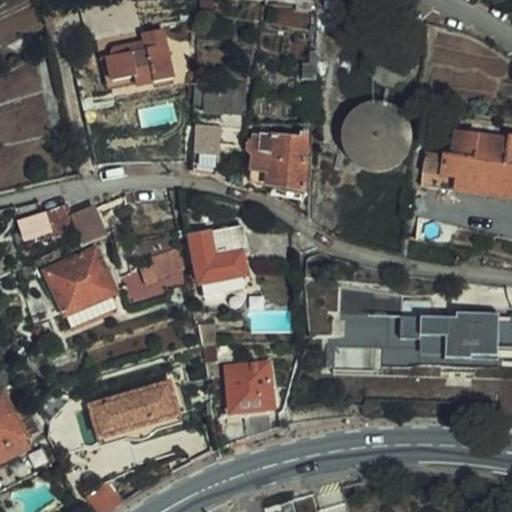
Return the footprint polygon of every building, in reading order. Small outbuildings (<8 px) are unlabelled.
[(199,0),(183,0),(183,16),(199,17),(199,0)] [(171,74),(162,25),(143,28),(97,37),(101,57),(107,56),(111,76),(115,100),(174,88),(171,74)] [(395,43),(391,43),(389,43),(385,44),(381,47),(378,50),(375,53),(373,57),(372,61),(371,65),(372,70),(373,74),(375,78),(378,81),(381,83),(385,86),(389,87),(394,88),(398,87),(405,84),(409,82),(412,78),(414,74),(416,70),(416,67),(416,62),(415,58),(413,54),(410,50),(407,48),(404,45),(400,44),(395,43)] [(298,74),(315,74),(315,70),(315,58),(299,57),(298,74)] [(316,57),(315,58),(315,70),(329,71),(329,57),(316,57)] [(245,115),(245,83),(206,82),(206,114),(245,115)] [(386,114),(381,114),(378,114),(372,114),(368,116),(363,118),(359,121),(356,125),(353,129),(351,134),(349,139),(349,144),(349,149),(351,154),(352,159),(355,163),(358,167),(362,170),(367,173),(372,174),(377,175),(382,175),(387,174),(392,173),(397,170),(400,167),(404,163),(407,159),(409,154),(410,149),(410,144),(410,139),(408,134),(406,129),(403,125),(400,121),(396,118),(391,116),(386,114)] [(196,124),(194,172),(217,175),(218,176),(218,125),(196,124)] [(510,137),(456,128),(452,152),(445,151),(441,173),(457,175),(454,188),(511,198),(511,133),(511,134),(510,137)] [(256,148),(256,155),(251,155),(251,180),(252,183),(253,184),(256,185),(257,185),(266,186),(269,181),(307,184),(308,132),(298,132),(298,135),(253,134),(253,148),(256,148)] [(93,145),(99,173),(123,172),(115,143),(93,145)] [(441,173),(445,151),(426,148),(422,169),(441,173)] [(441,173),(422,169),(421,183),(454,188),(457,175),(441,173)] [(27,245),(53,237),(44,212),(40,202),(38,202),(13,208),(27,245)] [(53,237),(78,229),(70,204),(44,212),(53,237)] [(96,207),(76,205),(70,204),(78,229),(81,240),(83,243),(105,234),(96,207)] [(463,230),(421,220),(419,239),(451,248),(463,230)] [(250,253),(245,226),(189,236),(197,282),(246,274),(245,271),(242,254),(250,253)] [(157,275),(183,265),(180,246),(150,256),(157,275)] [(116,292),(95,249),(46,271),(65,315),(69,313),(74,323),(117,303),(113,294),(116,292)] [(157,275),(150,256),(126,265),(134,288),(158,280),(157,275)] [(257,285),(254,270),(245,271),(246,274),(197,282),(199,296),(257,285)] [(449,316),(403,316),(403,339),(423,339),(423,354),(450,354),(502,354),(502,348),(511,347),(511,318),(502,319),(502,314),(502,311),(459,311),(459,316),(449,316)] [(215,328),(199,329),(202,348),(213,348),(217,348),(215,328)] [(502,354),(450,354),(450,365),(502,365),(502,359),(511,358),(511,347),(502,348),(502,354)] [(216,363),(213,348),(202,348),(205,364),(216,363)] [(212,413),(219,453),(252,440),(252,411),(275,411),(274,359),(232,359),(233,413),(212,413)] [(191,401),(182,372),(115,392),(123,421),(191,401)] [(195,393),(209,389),(206,374),(190,379),(195,393)] [(0,461),(31,445),(26,435),(10,404),(3,389),(0,389),(0,461)] [(26,435),(32,432),(39,427),(25,397),(10,404),(26,435)] [(102,484),(117,508),(127,501),(113,478),(102,484)] [(88,492),(100,511),(110,511),(117,508),(102,484),(88,492)]
